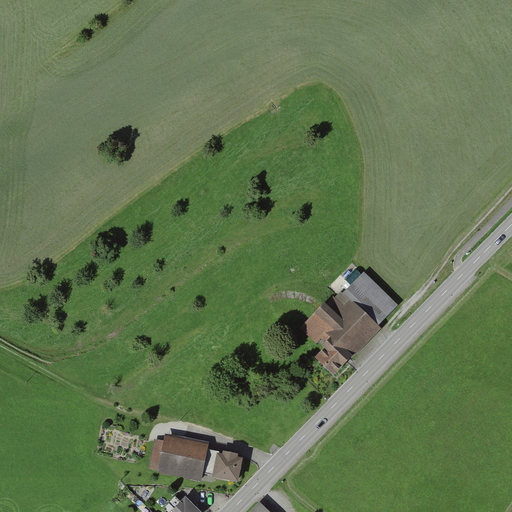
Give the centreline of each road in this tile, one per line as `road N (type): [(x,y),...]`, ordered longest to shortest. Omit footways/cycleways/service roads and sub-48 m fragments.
road 1 (tertiary): [(231,511),(511,225)]
road 2 (track): [(389,327),(511,186)]
road 3 (track): [(0,346),(135,418)]
